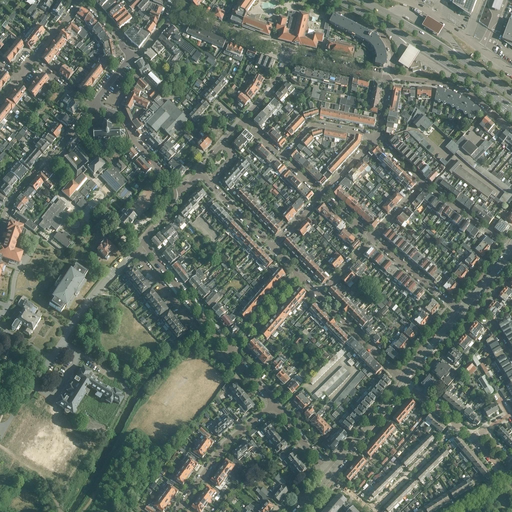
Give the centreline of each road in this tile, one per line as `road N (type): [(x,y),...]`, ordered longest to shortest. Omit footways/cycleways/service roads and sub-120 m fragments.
road 1 (primary): [(337,0),(428,51),(511,113)]
road 2 (primary): [(511,97),(360,0)]
road 3 (residential): [(93,104),(13,198),(0,233)]
road 4 (residential): [(273,405),(226,444),(177,511)]
road 5 (residential): [(394,73),(458,89),(511,129)]
road 6 (unclassified): [(511,69),(404,0)]
road 7 (residential): [(179,193),(119,116),(93,104)]
road 8 (residential): [(207,323),(195,328),(133,251),(142,242)]
road 9 (residential): [(288,54),(174,10)]
road 10 (residential): [(370,509),(457,426)]
